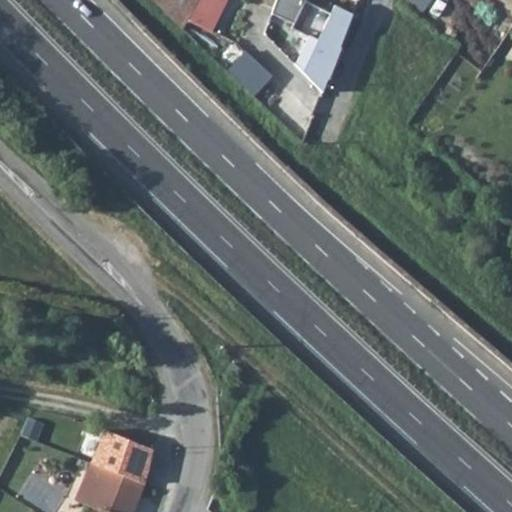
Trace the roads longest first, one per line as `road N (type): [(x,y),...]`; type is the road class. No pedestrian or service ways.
road 1 (trunk): [(0,17),(274,288),(511,505)]
road 2 (trunk): [(511,426),(66,0)]
road 3 (residential): [(184,511),(196,406),(179,354),(144,306),(0,162)]
road 4 (residential): [(329,128),(378,0)]
